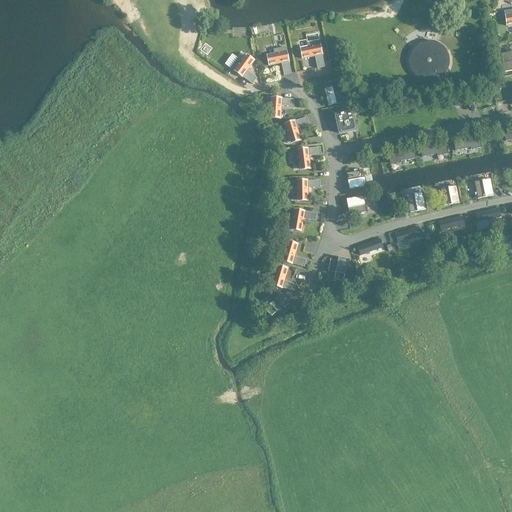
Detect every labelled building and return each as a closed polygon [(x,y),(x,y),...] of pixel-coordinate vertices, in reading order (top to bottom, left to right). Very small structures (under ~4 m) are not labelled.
[(325,67),(319,41),(307,44),(309,49),(301,51),(302,59),(315,57),(317,69),(325,67)] [(431,42),(429,42),(427,42),(425,42),(422,43),(420,44),(418,45),(415,47),(414,49),(412,52),(411,54),(410,57),(409,60),(409,62),(409,65),(410,67),(411,70),(412,72),(413,73),(414,75),(416,77),(418,79),(420,80),(423,81),(425,82),(428,82),(431,82),(434,82),(437,81),(439,80),(441,78),(443,77),(445,75),(446,73),(447,71),(448,69),(449,67),(449,64),(450,62),(449,59),(449,56),(448,54),(446,51),(445,49),(443,47),(441,45),(438,44),(436,43),(434,42),(431,42)] [(286,48),(274,50),(275,56),(267,58),(269,66),(281,64),(284,76),(291,74),(286,48)] [(511,54),(501,56),(505,73),(511,71),(511,54)] [(252,85),(257,79),(247,71),(254,61),(247,56),(243,62),(238,59),(231,69),(252,85)] [(339,86),(324,90),(328,106),(343,103),(339,86)] [(294,107),(294,100),(267,98),(267,110),(272,110),(272,118),(281,119),(281,106),(294,107)] [(352,113),(336,116),(340,134),(356,131),(352,113)] [(301,141),(297,129),(309,125),(307,118),(281,125),(285,137),(290,135),(292,143),(301,141)] [(511,132),(503,134),(504,142),(511,140),(511,132)] [(479,139),(454,144),(455,151),(481,147),(479,139)] [(446,145),(421,150),(422,158),(447,153),(446,145)] [(311,169),(309,157),(321,155),(320,148),(294,151),(295,163),(301,162),(302,170),(311,169)] [(414,151),(389,156),(391,163),(416,159),(414,151)] [(363,171),(347,174),(349,190),(366,187),(363,171)] [(490,180),(475,182),(477,199),(493,196),(490,180)] [(320,188),(320,181),(293,181),(293,193),(299,193),(299,201),(308,201),(308,189),(320,188)] [(456,187),(441,189),(444,206),(459,203),(456,187)] [(422,193),(407,196),(409,212),(425,210),(422,193)] [(363,197),(346,200),(349,215),(366,212),(363,197)] [(498,207),(474,213),(475,220),(500,215),(498,207)] [(317,214),(291,209),(288,221),(294,222),(293,230),(301,232),(303,219),(316,221),(317,214)] [(454,218),(430,224),(432,233),(456,227),(454,218)] [(417,226),(393,233),(395,241),(419,234),(417,226)] [(379,238),(356,246),(358,254),(382,246),(379,238)] [(281,250),(278,261),(303,268),(305,260),(294,257),(297,245),(289,243),(287,251),(281,250)] [(350,260),(339,258),(338,261),(330,259),(328,272),(334,273),(334,274),(335,274),(334,280),(343,282),(346,268),(349,268),(350,260)] [(271,273),(268,284),(294,292),(296,284),(284,281),(287,269),(279,266),(277,274),(271,273)] [(265,299),(269,304),(269,305),(269,306),(265,310),(271,317),(282,307),(284,309),(290,304),(282,295),(280,297),(274,291),(265,299)]
